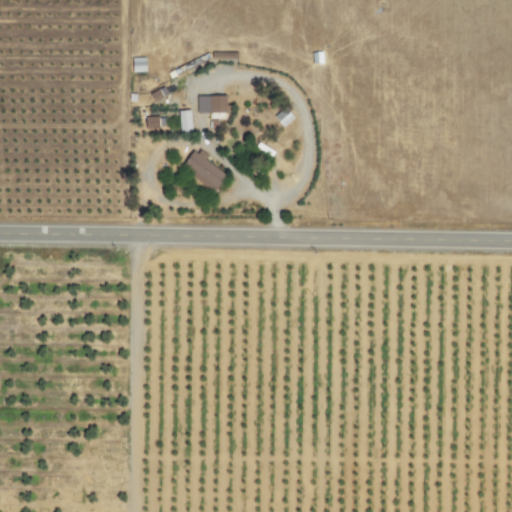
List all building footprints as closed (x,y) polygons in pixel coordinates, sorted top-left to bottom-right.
[(145,57),(130,58),(131,72),(146,72),(145,57)] [(196,96),(196,114),(227,113),(227,95),(196,96)] [(293,118),(284,108),(273,117),(282,127),(293,118)] [(190,111),(177,111),(179,132),(191,132),(190,111)] [(158,129),(158,117),(145,117),(146,129),(158,129)] [(227,175),(194,150),(180,168),(213,193),(227,175)]
